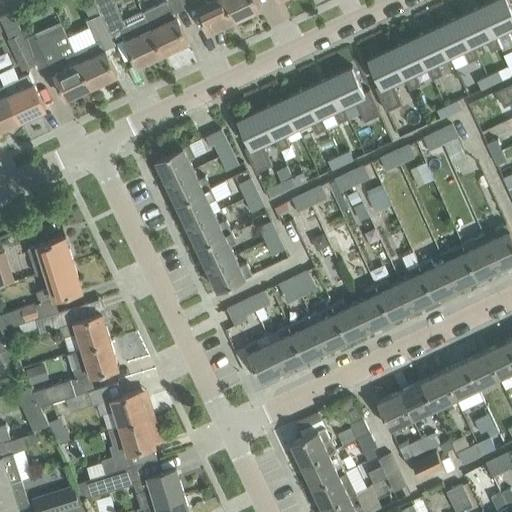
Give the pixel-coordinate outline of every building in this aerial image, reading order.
[(92,85),(117,74),(105,48),(116,43),(113,37),(102,12),(96,0),(86,0),(83,2),(90,18),(87,19),(90,25),(68,35),(92,85)] [(163,52),(151,26),(143,9),(124,18),(115,0),(96,0),(102,12),(113,37),(123,32),(138,64),(163,52)] [(175,11),(185,7),(181,0),(153,0),(158,11),(156,11),(161,22),(151,26),(163,52),(189,40),(175,11)] [(181,0),(185,7),(196,2),(209,31),(235,19),(225,0),(181,0)] [(256,0),(225,0),(235,19),(260,7),(256,0)] [(511,7),(508,0),(491,0),(482,5),(495,32),(496,32),(508,26),(511,34),(511,7)] [(495,32),(482,5),(460,15),(472,43),(474,42),(485,37),(492,50),(502,45),(496,32),(495,32)] [(472,43),(460,15),(437,25),(450,53),(463,47),(469,60),(480,55),(474,42),(472,43)] [(450,53),(437,25),(415,36),(428,64),(426,64),(433,77),(443,72),(437,59),(450,53)] [(37,62),(26,35),(24,31),(8,39),(23,68),(37,62)] [(92,85),(68,35),(67,33),(42,44),(36,31),(26,35),(37,62),(48,57),(66,97),(92,85)] [(428,64),(415,36),(393,46),(405,74),(404,75),(410,88),(421,83),(415,70),(426,64),(428,64)] [(405,74),(393,46),(369,57),(381,83),(375,85),(387,110),(403,102),(392,80),(404,75),(405,74)] [(504,79),(503,78),(499,69),(500,69),(494,55),(482,60),(488,75),(493,84),(504,79)] [(353,65),(329,76),(342,104),(343,103),(355,98),(365,120),(381,112),(370,88),(365,90),(353,65)] [(46,107),(38,89),(29,72),(4,84),(9,94),(21,119),(46,107)] [(482,89),(493,84),(488,75),(478,79),(482,89)] [(342,104),(329,76),(307,86),(320,114),(321,113),(333,108),(339,121),(349,116),(343,103),(342,104)] [(511,81),(497,89),(504,105),(511,101),(511,81)] [(0,128),(21,119),(9,94),(4,84),(0,85),(0,128)] [(320,114),(307,86),(284,97),(297,124),(310,118),(317,132),(327,127),(321,113),(320,114)] [(297,124),(284,97),(262,107),(275,135),(274,135),(280,149),(291,144),(284,131),(297,124)] [(446,105),(450,114),(463,108),(459,99),(446,105)] [(442,117),(450,114),(446,105),(438,108),(442,117)] [(275,135),(262,107),(238,118),(250,144),(245,146),(256,171),(272,163),(262,141),(274,135),(275,135)] [(495,108),(480,116),(487,128),(501,121),(495,108)] [(450,155),(464,149),(453,123),(439,129),(449,152),(450,155)] [(219,155),(232,149),(222,127),(206,134),(210,144),(214,143),(219,155)] [(446,153),(449,152),(439,129),(424,136),(430,149),(441,144),(446,153)] [(502,147),(498,138),(497,138),(488,142),(492,151),(502,147)] [(188,157),(195,153),(190,142),(156,158),(167,180),(193,168),(188,157)] [(416,156),(410,144),(410,143),(393,150),(400,164),(416,156)] [(497,163),(499,162),(507,159),(502,147),(492,151),(497,163)] [(226,170),(239,163),(232,149),(219,155),(226,170)] [(355,159),(354,157),(350,149),(340,154),(345,164),(355,159)] [(387,170),(400,164),(393,150),(381,156),(387,170)] [(334,169),(345,164),(340,154),(329,159),(334,169)] [(434,178),(427,160),(411,167),(417,179),(422,177),(425,182),(434,178)] [(298,185),(291,168),(287,162),(278,167),(284,179),(265,187),(269,198),(298,185)] [(291,168),(298,185),(309,180),(300,163),(291,168)] [(351,170),(357,183),(371,177),(365,163),(351,170)] [(177,202),(210,186),(204,174),(198,177),(193,168),(167,180),(177,202)] [(341,190),(357,183),(351,170),(335,177),(341,190)] [(246,196),(258,190),(252,176),(239,182),(246,196)] [(376,211),(392,203),(383,183),(375,186),(376,189),(368,194),(376,211)] [(306,191),(312,204),(328,197),(321,184),(306,191)] [(187,223),(214,211),(209,201),(216,198),(210,186),(177,202),(187,223)] [(357,189),(347,194),(352,204),(362,199),(357,189)] [(252,210),(264,205),(265,204),(258,190),(246,196),(252,210)] [(342,190),(334,194),(342,209),(348,206),(349,206),(342,190)] [(299,211),(312,204),(306,191),(293,197),(299,211)] [(363,201),(354,205),(361,220),(370,215),(363,201)] [(348,206),(342,209),(350,227),(356,224),(348,206)] [(198,245),(231,229),(226,218),(219,221),(214,211),(187,223),(198,245)] [(266,239),(279,232),(272,219),(259,226),(266,239)] [(511,260),(511,231),(507,221),(485,231),(501,266),(511,260)] [(208,266),(235,254),(230,243),(236,240),(231,229),(198,245),(208,266)] [(479,276),(501,266),(485,231),(463,241),(479,276)] [(279,232),(266,239),(273,254),(286,247),(279,232)] [(37,273),(45,270),(74,261),(66,234),(28,246),(37,273)] [(457,286),(479,276),(463,241),(451,247),(441,252),(457,286)] [(5,251),(0,252),(0,285),(14,281),(5,251)] [(436,296),(457,286),(441,252),(430,257),(420,262),(436,296)] [(219,289),(252,273),(246,261),(240,264),(235,254),(208,266),(219,289)] [(40,301),(63,294),(83,288),(74,261),(45,270),(50,286),(36,290),(40,301)] [(414,306),(436,296),(420,262),(408,268),(411,274),(401,279),(414,306)] [(293,276),(302,295),(317,288),(307,269),(293,276)] [(288,301),(302,295),(293,276),(279,283),(288,301)] [(414,306),(401,279),(390,284),(387,277),(376,283),(392,316),(414,306)] [(370,327),(392,316),(376,283),(365,288),(368,294),(357,299),(370,327)] [(250,297),(256,309),(261,318),(267,315),(263,306),(270,302),(265,290),(250,297)] [(246,314),(256,309),(250,297),(229,307),(237,324),(248,318),(246,314)] [(370,327),(357,299),(346,304),(344,298),(333,303),(349,337),(370,327)] [(40,316),(36,303),(36,300),(21,305),(22,307),(0,314),(0,321),(4,327),(19,323),(40,316)] [(327,347),(349,337),(333,303),(321,309),(311,314),(327,347)] [(82,347),(111,338),(103,311),(75,320),(71,306),(40,316),(19,323),(22,332),(39,327),(41,332),(60,327),(63,336),(78,332),(82,347)] [(305,357),(327,347),(311,314),(300,318),(289,323),(305,357)] [(284,367),(305,357),(289,323),(277,329),(280,335),(271,340),(284,367)] [(0,350),(12,347),(6,334),(0,335),(0,350)] [(76,378),(100,371),(119,365),(111,338),(82,347),(68,352),(76,378)] [(500,376),(511,369),(511,345),(509,338),(487,348),(500,376)] [(284,367),(271,340),(260,345),(257,339),(245,344),(261,378),(284,367)] [(0,366),(1,366),(0,364),(0,362),(18,356),(14,346),(12,347),(0,350),(0,366)] [(478,386),(500,376),(487,348),(465,359),(478,386)] [(456,396),(478,386),(465,359),(444,369),(456,396)] [(49,377),(44,362),(26,368),(31,383),(49,377)] [(435,406),(456,396),(444,369),(422,379),(435,406)] [(41,404),(89,390),(89,389),(76,393),(70,376),(53,383),(51,378),(33,384),(41,404)] [(413,417),(435,406),(422,379),(400,389),(413,417)] [(119,424),(148,415),(140,389),(97,402),(101,413),(114,409),(119,424)] [(391,427),(413,417),(400,389),(378,400),(391,427)] [(59,413),(93,403),(89,390),(41,404),(41,405),(55,401),(59,413)] [(363,416),(354,397),(353,395),(341,401),(350,423),(363,416)] [(128,451),(154,443),(156,442),(148,415),(119,424),(109,427),(114,444),(110,445),(113,454),(102,457),(102,460),(91,464),(93,471),(105,467),(107,472),(122,468),(132,464),(128,451)] [(344,443),(357,437),(370,431),(364,416),(363,416),(350,423),(351,425),(338,431),(344,443)] [(0,439),(10,437),(6,423),(0,424),(0,439)] [(336,447),(330,437),(325,425),(291,441),(302,464),(336,447)] [(422,436),(428,448),(440,442),(435,430),(422,436)] [(38,440),(35,431),(28,433),(31,443),(38,440)] [(364,451),(377,445),(370,431),(357,437),(364,451)] [(0,484),(12,481),(23,477),(14,451),(32,446),(31,443),(28,433),(4,441),(8,453),(0,455),(0,484)] [(483,453),(496,447),(490,435),(478,441),(483,453)] [(406,459),(428,448),(422,436),(410,442),(408,439),(398,443),(406,459)] [(463,463),(483,453),(478,441),(458,451),(463,463)] [(346,469),(341,458),(336,447),(302,464),(312,485),(346,469)] [(444,464),(442,461),(437,449),(413,461),(420,475),(444,464)] [(377,480),(400,470),(391,451),(379,457),(383,467),(373,472),(377,480)] [(494,477),(506,471),(499,457),(487,463),(494,477)] [(494,477),(487,463),(486,461),(473,467),(482,484),(482,485),(485,484),(499,511),(511,511),(501,491),(503,490),(496,477),(494,477)] [(157,501),(185,492),(176,465),(134,478),(137,489),(152,485),(157,501)] [(100,486),(101,489),(126,481),(122,468),(107,472),(107,474),(88,480),(90,488),(100,486)] [(323,507),(350,494),(345,484),(352,481),(346,469),(312,485),(323,507)] [(394,490),(407,484),(400,470),(377,480),(377,481),(388,476),(394,490)] [(0,511),(4,511),(8,511),(20,507),(12,481),(0,484),(0,511)] [(77,482),(33,496),(38,511),(54,511),(86,502),(82,490),(77,482)] [(443,482),(426,490),(429,496),(446,488),(443,482)] [(473,504),(462,482),(447,489),(455,505),(458,511),(473,504)] [(511,511),(511,486),(503,490),(501,491),(511,511)] [(139,511),(190,511),(185,492),(157,501),(138,507),(139,511)] [(366,511),(362,502),(355,504),(350,494),(323,507),(325,511),(366,511)] [(79,511),(89,509),(86,502),(54,511),(79,511)] [(417,511),(412,502),(403,507),(405,511),(417,511)]
